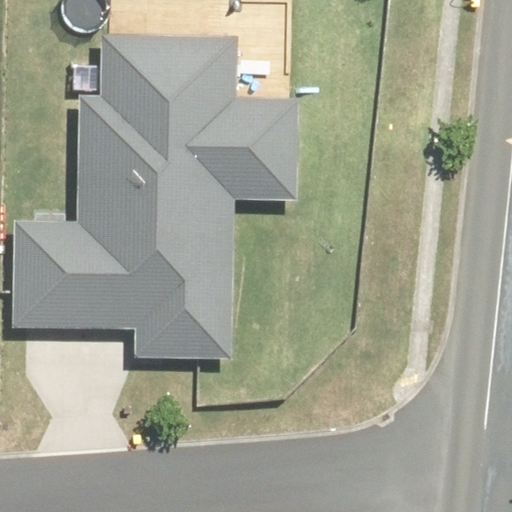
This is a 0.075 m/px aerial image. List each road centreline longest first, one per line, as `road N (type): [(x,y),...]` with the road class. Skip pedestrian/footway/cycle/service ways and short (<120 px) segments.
road 1 (residential): [(0,496),(480,465)]
road 2 (unclassified): [(511,148),(480,465)]
